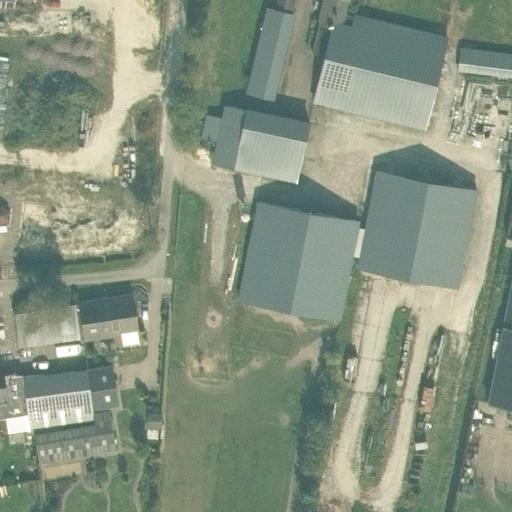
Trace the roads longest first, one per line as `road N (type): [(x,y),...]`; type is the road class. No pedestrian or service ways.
road 1 (unknown): [(173,174),(254,193),(294,191),(373,146),(468,160),(485,173),(490,209),(471,286),(438,323)]
road 2 (unclassified): [(189,0),(161,267),(0,290)]
road 3 (unknown): [(438,323),(372,323),(332,452),(331,473),(352,490),(386,480),(395,464)]
road 4 (unknown): [(395,464),(438,323)]
